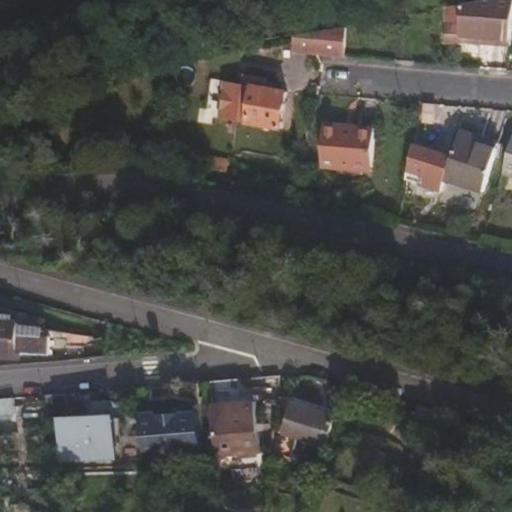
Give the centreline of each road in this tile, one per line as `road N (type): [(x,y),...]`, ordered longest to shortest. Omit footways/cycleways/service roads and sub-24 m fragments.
road 1 (residential): [(0,195),(133,179),(511,270)]
road 2 (residential): [(215,336),(511,417)]
road 3 (residential): [(0,384),(197,365),(215,336)]
road 4 (residential): [(215,336),(0,275)]
road 5 (residential): [(511,92),(353,81)]
